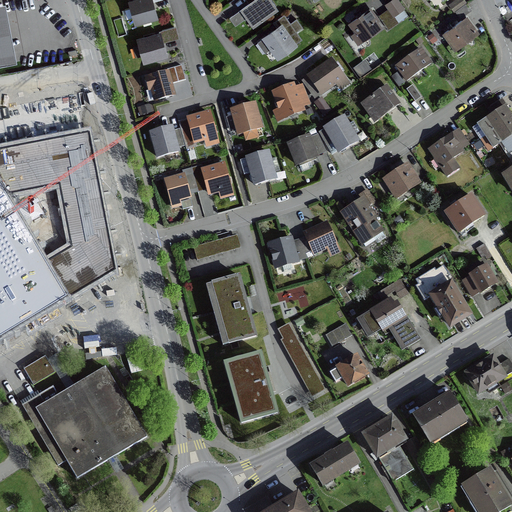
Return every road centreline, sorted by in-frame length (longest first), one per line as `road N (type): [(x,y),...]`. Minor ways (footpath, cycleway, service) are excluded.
road 1 (residential): [(143,241),(364,168),(511,71)]
road 2 (secondary): [(227,484),(511,319)]
road 3 (residential): [(196,471),(143,241)]
road 4 (residential): [(143,241),(94,64)]
road 5 (residential): [(179,0),(201,104),(257,86)]
